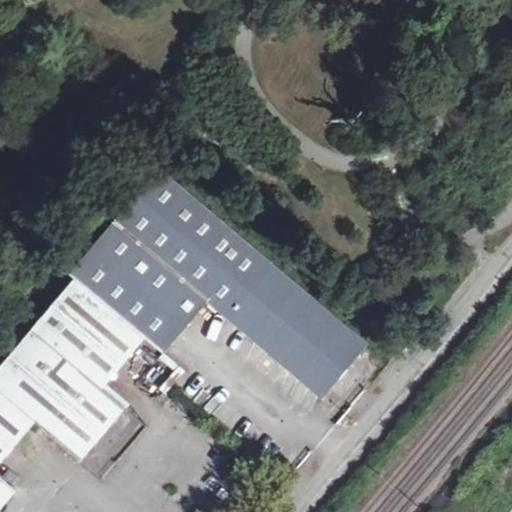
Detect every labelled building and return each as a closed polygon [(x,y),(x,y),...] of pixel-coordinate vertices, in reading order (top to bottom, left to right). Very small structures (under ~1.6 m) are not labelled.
[(145,336),(164,353),(208,300),(323,398),(368,345),(177,182),(160,168),(127,206),(71,272),(76,277),(145,336)] [(78,368),(101,388),(145,336),(76,277),(32,329),(78,368)] [(0,366),(0,390),(34,419),(78,368),(32,329),(0,366)] [(57,439),(80,458),(124,407),(101,388),(78,368),(34,419),(57,439)] [(0,460),(34,419),(0,390),(0,460)] [(101,475),(144,425),(127,410),(83,460),(101,475)] [(0,506),(13,491),(0,479),(0,506)]
